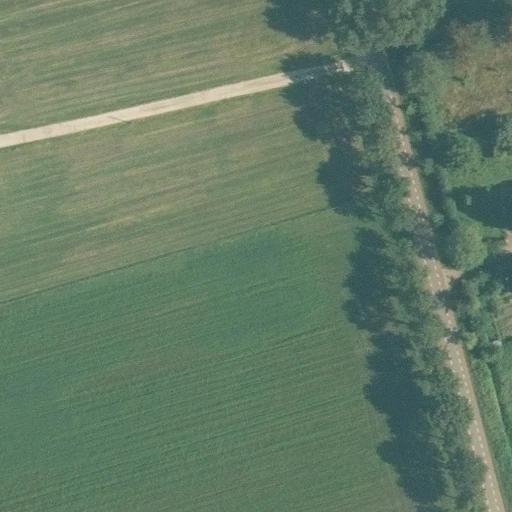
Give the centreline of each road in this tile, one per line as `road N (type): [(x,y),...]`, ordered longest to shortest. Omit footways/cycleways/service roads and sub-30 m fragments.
road 1 (unclassified): [(492,511),(359,0)]
road 2 (unknown): [(367,30),(211,72),(0,114)]
